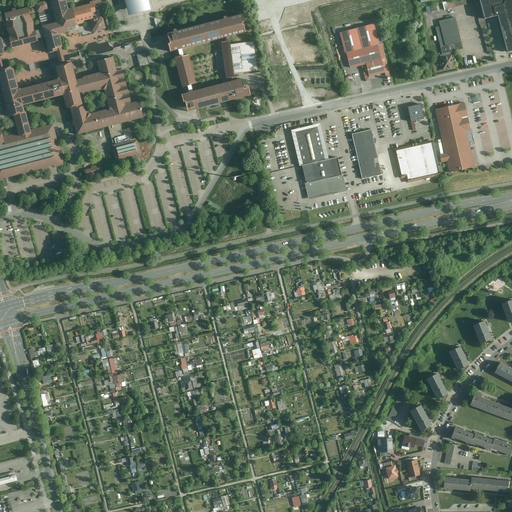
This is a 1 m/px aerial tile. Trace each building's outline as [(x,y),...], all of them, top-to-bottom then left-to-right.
[(42,38),(45,37),(50,54),(58,52),(63,50),(62,48),(64,47),(61,35),(61,34),(62,34),(69,32),(68,28),(71,27),(71,28),(78,26),(78,25),(84,23),(86,21),(91,20),(92,24),(94,30),(93,31),(96,33),(97,31),(107,29),(107,28),(106,26),(104,17),(104,16),(94,18),(93,13),(97,12),(97,10),(107,7),(106,1),(102,2),(101,0),(92,0),(93,1),(90,2),(91,4),(70,9),(67,0),(42,0),(43,1),(35,3),(36,6),(29,8),(31,14),(39,12),(43,29),(37,31),(39,39),(42,38)] [(125,0),(129,14),(151,9),(149,0),(125,0)] [(492,51),(484,19),(478,0),(473,0),(487,52),(492,51)] [(511,51),(511,0),(478,0),(484,19),(497,16),(507,53),(511,51)] [(453,2),(452,1),(442,4),(444,10),(454,7),(453,2)] [(11,37),(10,37),(12,46),(13,49),(26,45),(29,44),(40,42),(39,39),(37,31),(35,31),(35,22),(31,14),(29,8),(29,7),(17,10),(16,8),(15,8),(14,9),(12,9),(13,11),(5,13),(7,21),(7,29),(11,37)] [(173,33),(167,34),(167,37),(168,38),(168,39),(170,45),(168,45),(170,53),(178,51),(181,50),(217,41),(219,40),(227,38),(229,37),(246,33),(244,25),(243,25),(242,23),(244,23),(242,15),(227,19),(227,17),(224,18),(225,19),(176,32),(175,30),(173,31),(173,33)] [(436,28),(442,54),(463,49),(455,18),(439,22),(441,27),(436,28)] [(367,82),(389,76),(375,24),(341,33),(351,69),(362,66),(367,82)] [(10,37),(3,39),(5,47),(8,47),(12,46),(10,37)] [(232,79),(232,80),(233,83),(235,82),(235,79),(235,78),(235,74),(239,74),(241,74),(244,73),(256,72),(249,43),(231,45),(231,42),(230,42),(229,37),(227,38),(227,42),(222,43),(226,79),(232,79)] [(178,51),(180,57),(175,58),(182,88),(188,87),(190,94),(193,93),(191,85),(196,84),(188,56),(183,57),(181,50),(178,51)] [(147,51),(138,53),(141,65),(150,63),(147,51)] [(454,67),(452,55),(439,58),(442,70),(454,67)] [(88,105),(84,106),(71,109),(74,121),(75,124),(76,127),(77,131),(78,136),(109,128),(122,125),(145,119),(140,102),(133,104),(124,72),(119,73),(117,70),(117,67),(114,58),(98,62),(101,73),(84,77),(84,79),(81,80),(78,81),(81,94),(83,94),(84,95),(104,90),(105,90),(105,91),(110,110),(92,115),(90,114),(88,105)] [(20,90),(20,89),(3,94),(8,111),(24,107),(64,97),(68,110),(71,109),(84,106),(82,99),(81,94),(78,81),(76,75),(75,70),(77,69),(74,60),(66,62),(61,63),(62,66),(57,67),(60,78),(59,81),(21,90),(20,90)] [(20,89),(16,76),(14,70),(10,67),(4,69),(1,70),(0,70),(0,82),(3,94),(20,89)] [(235,82),(233,83),(224,85),(193,93),(190,94),(181,96),(183,104),(185,104),(186,107),(186,109),(187,111),(188,113),(197,111),(199,110),(251,97),(250,91),(249,89),(244,91),(244,89),(245,88),(242,80),(235,82)] [(26,114),(24,107),(8,111),(3,94),(0,94),(0,144),(5,144),(3,137),(2,129),(0,129),(0,120),(8,118),(9,117),(9,118),(14,117),(17,130),(18,132),(18,133),(31,130),(29,123),(28,120),(27,113),(26,114)] [(434,109),(445,154),(441,155),(443,163),(447,162),(450,173),(475,168),(469,145),(475,144),(465,102),(434,109)] [(422,104),(408,107),(411,123),(425,120),(422,104)] [(55,128),(54,124),(31,130),(18,133),(9,135),(8,135),(3,137),(5,144),(0,144),(0,182),(3,182),(4,181),(3,180),(18,176),(18,178),(25,176),(25,174),(34,172),(34,173),(38,172),(38,171),(42,169),(43,171),(50,169),(49,168),(55,166),(55,168),(59,167),(64,166),(59,147),(57,137),(55,128)] [(309,200),(347,192),(344,176),(343,176),(339,159),(329,161),(321,124),(292,131),(300,167),(303,167),(306,184),(305,184),(309,200)] [(122,125),(109,128),(110,130),(113,143),(116,142),(116,144),(132,139),(131,138),(133,138),(131,129),(123,131),(122,125)] [(363,180),(383,176),(372,131),(353,135),(363,180)] [(132,139),(116,144),(117,146),(114,146),(115,152),(117,161),(119,161),(121,162),(124,162),(123,160),(125,160),(127,161),(130,160),(129,159),(131,158),(133,159),(136,159),(135,157),(136,156),(138,158),(140,158),(141,157),(141,155),(142,155),(140,146),(138,140),(132,141),(132,139)] [(432,142),(410,147),(418,181),(440,176),(432,142)] [(407,184),(418,181),(410,147),(393,150),(400,179),(405,178),(407,184)] [(91,167),(92,169),(89,170),(85,171),(87,177),(106,172),(104,164),(91,167)] [(318,301),(325,299),(321,281),(316,282),(317,284),(313,285),(315,290),(318,289),(319,293),(315,294),(316,299),(318,298),(318,301)] [(433,281),(427,283),(429,292),(435,290),(433,281)] [(299,297),(305,295),(303,288),(297,289),(297,291),(296,291),(297,296),(298,295),(299,297)] [(395,290),(389,292),(391,299),(397,297),(395,290)] [(276,299),(275,292),(272,293),(272,291),(267,291),(268,300),(276,299)] [(263,294),(256,296),(258,302),(265,300),(263,294)] [(248,301),(242,303),(241,300),(231,303),(233,312),(249,308),(248,301)] [(511,300),(503,304),(510,322),(511,321),(511,300)] [(383,323),(385,330),(386,330),(387,333),(392,332),(391,328),(393,327),(390,317),(383,319),(384,323),(383,323)] [(485,320),(474,324),(482,343),(493,339),(485,320)] [(158,321),(152,322),(154,330),(160,328),(158,321)] [(183,335),(187,334),(186,324),(179,325),(180,332),(183,332),(183,335)] [(181,340),(178,326),(170,327),(171,332),(175,331),(177,341),(181,340)] [(86,336),(88,344),(98,342),(99,343),(104,342),(103,337),(108,336),(107,329),(101,330),(101,333),(96,334),(97,338),(91,339),(90,335),(86,336)] [(353,343),(360,341),(357,334),(351,337),(353,343)] [(78,344),(86,342),(84,335),(77,336),(78,344)] [(181,355),(190,353),(187,340),(180,342),(180,343),(174,345),(177,355),(181,354),(181,355)] [(255,358),(263,357),(259,341),(254,342),(256,349),(253,350),(255,358)] [(262,350),(270,349),(269,341),(261,342),(262,350)] [(333,353),(338,353),(336,341),(328,342),(330,349),(333,349),(333,353)] [(48,354),(56,353),(55,344),(47,345),(48,354)] [(459,346),(449,351),(457,369),(468,364),(459,346)] [(31,357),(47,354),(46,347),(39,348),(39,350),(35,351),(34,348),(30,349),(31,357)] [(354,351),(356,358),(364,355),(362,349),(354,351)] [(183,391),(198,388),(196,373),(189,374),(186,357),(181,358),(184,376),(180,377),(183,391)] [(108,358),(102,360),(104,367),(107,366),(109,373),(112,372),(108,358)] [(110,359),(113,374),(118,372),(114,358),(110,359)] [(45,365),(44,359),(40,360),(40,359),(33,360),(35,367),(45,365)] [(511,368),(501,362),(495,373),(511,381),(511,368)] [(342,363),(335,365),(338,376),(344,375),(342,363)] [(279,370),(278,364),(266,366),(267,372),(279,370)] [(355,367),(357,373),(367,370),(365,364),(355,367)] [(44,384),(53,382),(51,374),(42,376),(44,384)] [(122,374),(108,376),(108,380),(105,380),(106,385),(110,385),(111,391),(117,390),(116,388),(124,386),(122,374)] [(447,393),(437,374),(427,379),(437,398),(447,393)] [(369,379),(361,381),(362,383),(365,382),(366,388),(371,387),(369,379)] [(193,406),(198,405),(195,390),(188,392),(190,401),(191,400),(193,406)] [(51,404),(48,393),(42,394),(44,405),(51,404)] [(405,397),(400,394),(387,419),(392,422),(405,397)] [(473,394),(469,405),(487,412),(491,401),(473,394)] [(270,409),(276,408),(274,399),(265,401),(266,406),(270,405),(270,409)] [(507,406),(491,401),(487,412),(502,418),(507,406)] [(430,425),(420,405),(410,411),(420,430),(430,425)] [(511,408),(507,406),(502,418),(511,421),(511,408)] [(114,417),(122,416),(121,408),(108,410),(108,414),(114,413),(114,417)] [(200,416),(196,417),(201,435),(205,434),(200,416)] [(454,427),(450,437),(471,445),(471,443),(474,435),(454,427)] [(355,431),(345,433),(346,440),(354,438),(354,437),(357,436),(355,431)] [(474,435),(471,443),(491,450),(492,449),(495,441),(475,433),(474,435)] [(381,439),(378,440),(378,445),(381,445),(392,445),(392,438),(391,435),(388,435),(389,438),(381,439)] [(404,436),(402,444),(406,445),(406,446),(409,447),(410,446),(414,447),(415,443),(416,439),(404,436)] [(495,441),(492,449),(511,455),(511,452),(511,444),(495,439),(495,441)] [(444,463),(450,465),(454,445),(448,444),(444,463)] [(219,466),(215,449),(209,450),(208,445),(205,446),(206,448),(200,449),(202,456),(211,454),(215,472),(223,470),(222,465),(219,466)] [(133,465),(133,468),(137,467),(134,456),(126,458),(128,466),(133,465)] [(67,471),(65,459),(58,460),(60,472),(67,471)] [(359,460),(360,468),(369,467),(368,459),(359,460)] [(418,468),(416,460),(412,461),(405,463),(407,470),(418,468)] [(382,464),(387,480),(397,478),(396,473),(398,473),(397,469),(395,469),(394,465),(392,466),(390,462),(382,464)] [(418,468),(407,470),(409,478),(410,477),(415,476),(420,475),(418,468)] [(14,472),(0,475),(0,484),(17,480),(17,477),(16,475),(14,475),(14,472)] [(444,478),(442,489),(456,490),(457,479),(444,478)] [(489,491),(490,480),(481,479),(471,478),(470,480),(470,489),(489,491)] [(270,480),(272,490),(278,488),(276,479),(270,480)] [(366,485),(367,493),(372,492),(372,496),(376,496),(375,486),(373,487),(372,479),(362,481),(362,485),(366,485)] [(470,480),(457,479),(456,490),(469,491),(470,489),(470,480)] [(489,491),(509,493),(510,482),(499,481),(490,480),(489,491)] [(149,487),(142,489),(141,481),(132,483),(133,492),(135,491),(136,494),(143,492),(144,497),(151,496),(149,487)] [(404,491),(406,500),(418,497),(415,487),(406,489),(403,490),(404,491)] [(309,494),(301,495),(302,502),(310,500),(309,494)] [(230,495),(213,498),(215,511),(229,509),(228,505),(231,504),(230,495)] [(299,496),(292,497),(295,507),(302,505),(299,496)]
